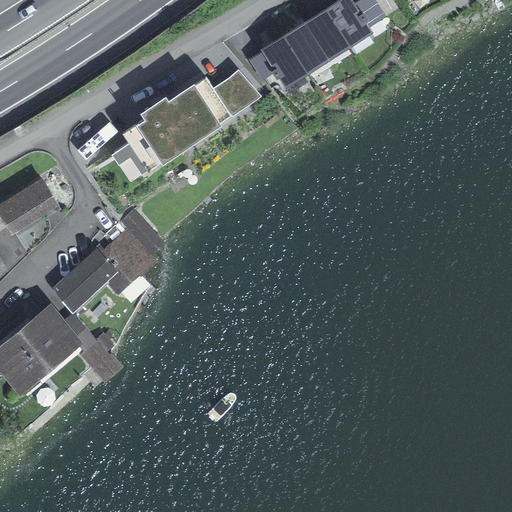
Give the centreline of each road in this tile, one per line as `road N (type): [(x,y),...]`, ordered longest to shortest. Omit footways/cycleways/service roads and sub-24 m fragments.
road 1 (residential): [(0,152),(268,0)]
road 2 (trunk): [(0,91),(140,0)]
